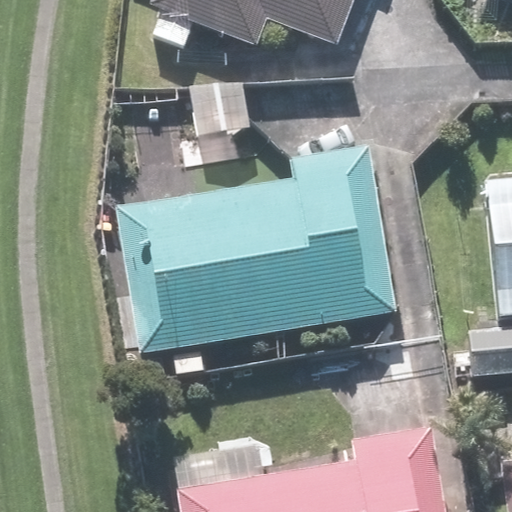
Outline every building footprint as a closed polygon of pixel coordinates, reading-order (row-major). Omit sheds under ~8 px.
[(146,0),(141,14),(248,57),(260,29),(327,57),(350,0),(146,0)] [(235,90),(182,96),(187,144),(240,139),(235,90)] [(294,193),(102,224),(130,396),(199,384),(194,355),(391,323),(364,158),(290,170),(294,193)] [(511,185),(474,187),(480,328),(511,326),(511,185)] [(511,335),(460,337),(461,385),(511,384),(511,335)] [(162,511),(436,511),(424,439),(346,452),(349,470),(259,485),(254,457),(156,473),(162,511)] [(511,511),(511,471),(493,474),(497,511),(511,511)]
